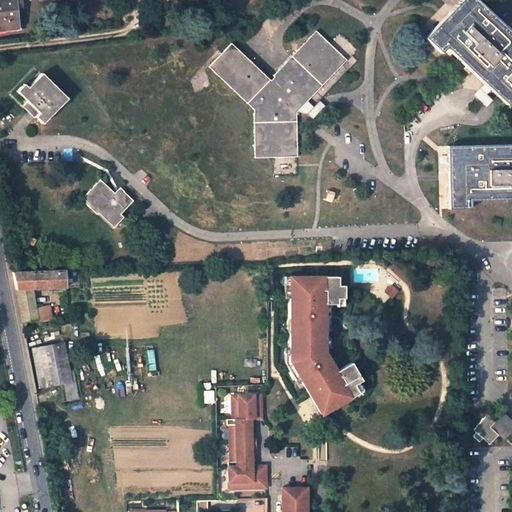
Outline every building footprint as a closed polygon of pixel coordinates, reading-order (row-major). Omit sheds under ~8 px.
[(14,0),(0,0),(0,29),(18,27),(14,0)] [(511,34),(475,0),(460,0),(449,12),(452,15),(428,40),(441,53),(446,48),(449,51),(451,54),(506,105),(511,105),(511,116),(511,143),(450,146),(447,146),(447,160),(448,173),(452,173),(452,209),(471,208),(471,200),(511,199),(511,34)] [(443,19),(425,37),(428,40),(452,15),(449,12),(444,17),(443,19)] [(255,157),(295,156),(296,155),(297,154),(296,111),(346,59),(315,30),(272,75),(274,76),(270,79),(231,43),(209,66),(253,108),(255,157)] [(67,98),(42,72),(28,87),(25,84),(17,91),(27,101),(25,104),(37,115),(36,116),(43,123),(67,98)] [(100,179),(82,199),(96,212),(101,207),(114,220),(133,200),(124,191),(119,197),(100,179)] [(60,290),(66,289),(65,270),(13,272),(16,288),(32,288),(60,286),(60,290)] [(301,380),(317,407),(323,406),(329,404),(335,401),(340,399),(346,396),(347,397),(357,391),(353,383),(357,380),(360,379),(350,361),(338,368),(335,370),(332,368),(329,362),(329,359),(324,350),(323,302),(336,302),(336,297),(343,296),(343,284),(337,283),(337,275),(288,275),(289,297),(289,318),(293,318),(293,331),(289,331),(289,347),(289,360),(301,380)] [(391,293),(396,286),(389,281),(384,288),(391,293)] [(36,308),(32,288),(16,288),(20,312),(36,308)] [(36,308),(20,312),(23,323),(21,324),(21,325),(26,324),(25,322),(38,319),(38,322),(52,320),(49,305),(36,308)] [(70,370),(64,343),(39,348),(46,385),(64,382),(74,380),(73,369),(70,370)] [(289,360),(289,347),(284,347),(284,362),(297,383),(301,380),(289,360)] [(46,385),(39,348),(31,349),(39,386),(46,385)] [(335,370),(338,368),(334,362),(334,361),(333,360),(332,359),(330,359),(329,359),(329,362),(332,368),(335,370)] [(78,397),(74,380),(64,382),(68,399),(78,397)] [(357,391),(362,388),(357,380),(353,383),(357,391)] [(262,395),(233,395),(234,419),(230,419),(231,467),(228,467),(229,489),(266,489),(266,470),(252,470),(252,466),(252,456),(256,456),(255,429),(252,429),(252,419),(262,419),(262,395)] [(317,407),(320,413),(347,397),(346,396),(340,399),(335,401),(329,404),(323,406),(317,407)] [(511,431),(511,420),(503,412),(495,421),(499,424),(501,422),(505,420),(509,423),(509,428),(506,431),(501,431),(498,435),(504,440),(511,431)] [(495,421),(487,414),(473,429),(476,432),(473,436),(479,442),(483,438),(489,444),(498,435),(501,431),(506,431),(509,428),(509,423),(505,420),(501,422),(499,424),(495,421)] [(306,511),(307,488),(282,488),(282,495),(284,496),(284,511),(306,511)]
